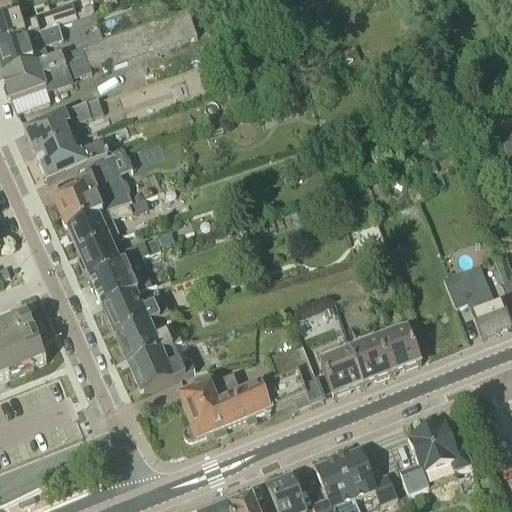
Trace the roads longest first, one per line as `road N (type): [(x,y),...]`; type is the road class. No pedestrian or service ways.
road 1 (residential): [(143,500),(129,460),(113,450),(100,398),(0,163)]
road 2 (tertiary): [(252,457),(494,360)]
